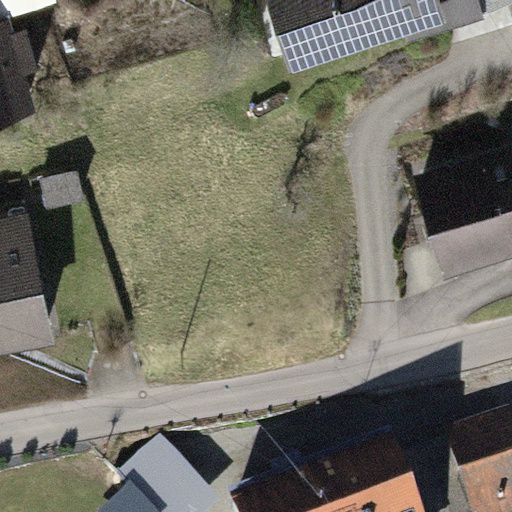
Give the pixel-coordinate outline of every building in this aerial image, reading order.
[(499,0),(300,0),(323,65),(501,6),(499,0)] [(28,5),(0,12),(0,108),(53,94),(28,5)] [(511,143),(431,167),(461,269),(511,253),(511,143)] [(71,210),(0,225),(0,354),(98,333),(71,210)] [(511,511),(511,411),(455,433),(485,511),(511,511)] [(420,511),(392,441),(232,505),(235,511),(420,511)]
